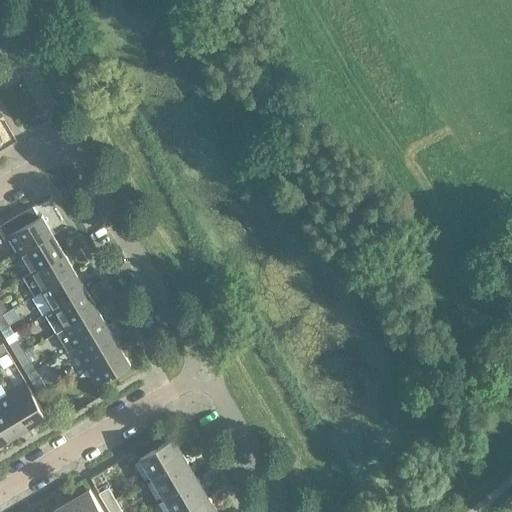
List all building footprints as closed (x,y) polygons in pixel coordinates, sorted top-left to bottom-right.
[(33,206),(12,218),(0,225),(0,232),(4,238),(12,234),(23,252),(53,234),(42,215),(39,216),(33,206)] [(64,252),(53,234),(23,252),(34,270),(64,252)] [(75,271),(64,252),(34,270),(23,276),(34,295),(45,289),(75,271)] [(86,289),(75,271),(45,289),(56,307),(86,289)] [(97,308),(86,289),(56,307),(45,314),(56,332),(97,308)] [(108,327),(97,308),(56,332),(67,351),(78,345),(108,327)] [(10,325),(3,314),(0,315),(0,327),(1,330),(10,325)] [(119,345),(108,327),(78,345),(89,363),(119,345)] [(18,339),(10,344),(16,356),(25,351),(18,339)] [(130,364),(119,345),(89,363),(99,381),(96,383),(97,384),(130,364)] [(32,362),(25,351),(16,356),(23,367),(32,362)] [(40,376),(32,381),(39,393),(47,388),(40,376)] [(27,387),(9,397),(27,428),(46,416),(27,383),(26,384),(27,387)] [(54,400),(47,388),(39,393),(45,405),(54,400)] [(27,428),(9,397),(0,402),(0,424),(9,439),(27,428)] [(0,443),(9,439),(0,424),(0,443)] [(140,457),(152,477),(186,458),(173,437),(140,457)] [(197,477),(186,458),(152,477),(164,497),(197,477)] [(183,511),(209,497),(197,477),(164,497),(172,511),(183,511)] [(108,487),(99,493),(106,505),(115,499),(108,487)] [(103,511),(90,488),(71,502),(77,511),(103,511)] [(217,511),(209,497),(183,511),(217,511)] [(121,511),(123,511),(115,499),(106,505),(110,511),(121,511)] [(77,511),(71,502),(53,510),(52,511),(77,511)]
